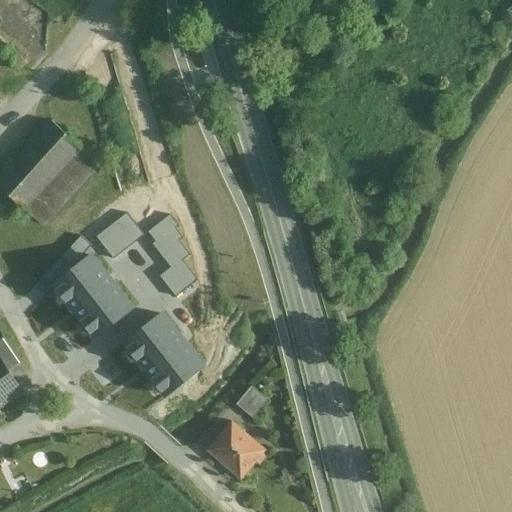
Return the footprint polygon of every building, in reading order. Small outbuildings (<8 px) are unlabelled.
[(53,127),(0,185),(0,187),(20,206),(32,216),(86,156),(53,127)] [(102,170),(86,156),(32,216),(47,230),(102,170)] [(127,214),(97,236),(114,258),(143,235),(127,214)] [(171,214),(149,230),(157,240),(153,243),(171,266),(160,274),(177,296),(199,279),(184,259),(190,254),(180,240),(183,237),(176,227),(179,225),(171,214)] [(95,256),(56,286),(95,335),(133,305),(95,256)] [(165,315),(127,344),(165,393),(203,363),(165,315)] [(20,364),(3,339),(0,340),(0,359),(8,372),(20,364)] [(0,406),(17,395),(19,387),(8,372),(0,359),(0,406)] [(252,384),(236,403),(253,417),(270,398),(252,384)] [(265,448),(232,421),(208,450),(241,477),(255,460),(263,451),(265,448)] [(263,451),(255,460),(259,462),(264,455),(263,451)] [(26,482),(18,486),(22,494),(30,489),(26,482)]
